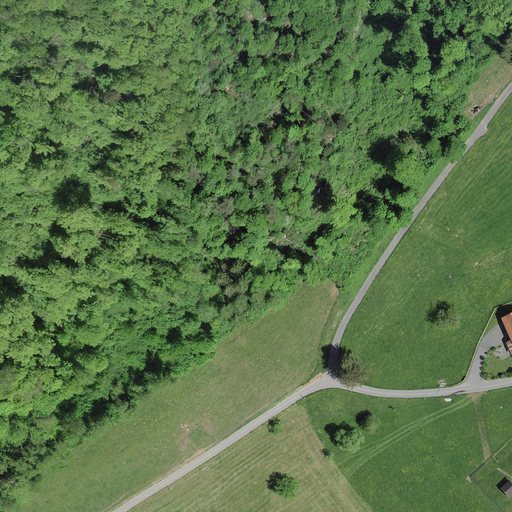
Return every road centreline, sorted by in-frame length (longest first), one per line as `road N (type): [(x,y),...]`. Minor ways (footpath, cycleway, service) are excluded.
road 1 (residential): [(511,379),(412,395),(337,381),(118,511)]
road 2 (track): [(511,90),(408,225),(339,345),(337,381)]
